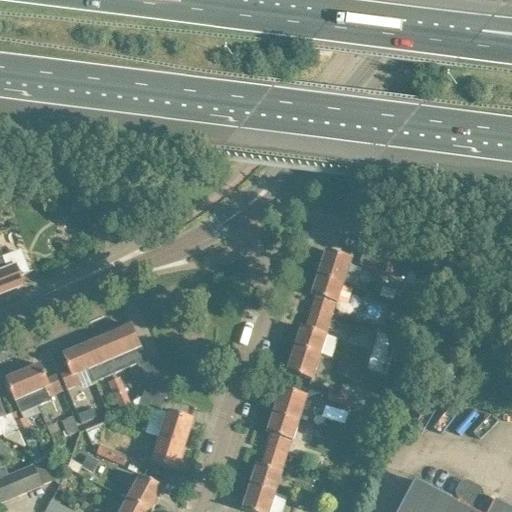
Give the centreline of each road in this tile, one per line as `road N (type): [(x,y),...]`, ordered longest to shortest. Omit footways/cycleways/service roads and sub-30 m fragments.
road 1 (motorway): [(0,69),(511,133)]
road 2 (motorway): [(468,43),(110,0)]
road 3 (residential): [(197,511),(270,287),(235,224)]
road 4 (tertiary): [(266,198),(435,0)]
road 5 (tertiary): [(409,0),(255,188)]
road 6 (tertiary): [(0,321),(185,247)]
